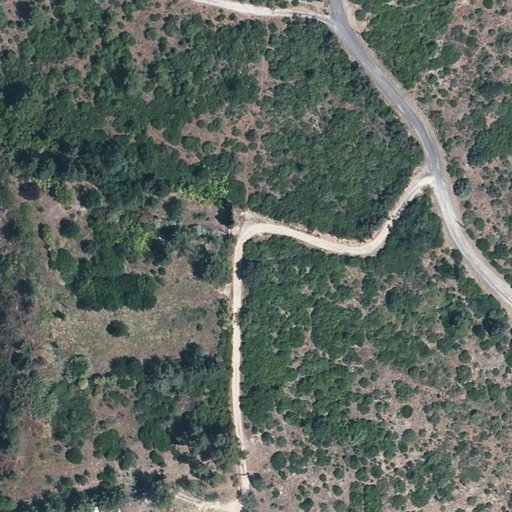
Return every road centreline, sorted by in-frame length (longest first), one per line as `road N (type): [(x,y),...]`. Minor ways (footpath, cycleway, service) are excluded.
road 1 (unclassified): [(437,176),(414,185),(371,252),(269,226),(235,241),(230,368),(245,494)]
road 2 (unclassified): [(437,176),(413,121),(340,26)]
road 3 (unclassified): [(511,301),(451,229),(437,176)]
road 4 (unclassified): [(340,26),(200,0)]
